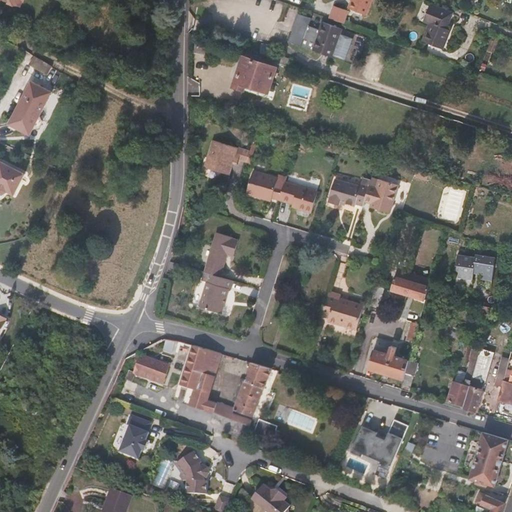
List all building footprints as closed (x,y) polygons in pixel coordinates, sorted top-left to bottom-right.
[(365,17),(372,0),(348,0),(346,7),(365,17)] [(450,31),(446,29),(453,13),(432,4),(425,21),(430,23),(426,32),(423,40),(444,48),(450,31)] [(344,23),(349,11),(333,6),(331,12),(329,18),(344,23)] [(332,57),(342,29),(323,24),(320,30),(308,27),(311,19),(297,16),(289,42),(312,50),(332,57)] [(206,54),(208,40),(195,35),(194,53),(206,54)] [(34,55),(29,64),(47,75),(52,66),(34,55)] [(267,97),(269,93),(277,66),(244,55),(240,67),(234,86),(267,97)] [(292,60),(276,55),(274,62),(289,67),(292,60)] [(32,81),(11,124),(32,135),(35,128),(41,128),(44,121),(42,116),(54,92),(32,81)] [(250,151),(239,148),(213,140),(205,167),(230,175),(232,169),(233,164),(237,165),(239,160),(246,162),(250,151)] [(339,146),(323,142),(321,149),(336,153),(337,152),(339,146)] [(251,164),(256,144),(252,143),(250,150),(250,151),(246,162),(251,164)] [(348,155),(349,149),(339,146),(337,152),(348,155)] [(27,174),(2,162),(0,166),(0,192),(5,195),(10,192),(16,195),(27,174)] [(427,181),(430,173),(418,169),(415,178),(427,181)] [(247,194),(259,198),(265,200),(271,201),(272,198),(279,200),(285,181),(286,176),(279,174),(278,177),(254,170),(247,194)] [(370,185),(371,180),(363,177),(361,186),(336,179),(329,202),(340,205),(341,202),(348,204),(355,206),(356,204),(363,206),(364,202),(370,185)] [(390,213),(399,185),(378,179),(372,177),(371,180),(370,185),(364,202),(371,204),(370,207),(380,210),(390,213)] [(312,213),(318,191),(285,181),(279,200),(293,204),(292,207),(302,210),(312,213)] [(225,264),(227,255),(234,256),(239,240),(233,238),(233,237),(216,232),(204,272),(221,277),(225,264)] [(481,279),(483,279),(488,280),(492,281),(496,257),(489,256),(476,254),(475,257),(458,254),(456,265),(460,266),(458,277),(472,279),(473,273),(481,275),(481,279)] [(178,274),(181,265),(171,261),(168,271),(178,274)] [(232,289),(234,281),(221,277),(204,272),(202,280),(207,282),(199,307),(222,313),(226,301),(230,288),(232,289)] [(426,301),(429,278),(410,275),(409,281),(395,279),(392,297),(426,301)] [(364,305),(340,298),(341,295),(328,291),(321,315),(329,318),(328,321),(343,325),(357,330),(364,305)] [(475,312),(482,314),(483,312),(491,314),(493,309),(478,304),(475,312)] [(420,324),(422,314),(409,310),(407,320),(412,322),(407,339),(415,342),(418,330),(420,324)] [(175,340),(165,338),(163,349),(172,352),(175,340)] [(222,354),(193,345),(181,384),(188,387),(183,403),(214,413),(217,403),(208,400),(222,354)] [(410,360),(395,355),(398,348),(391,346),(388,353),(374,349),(368,369),(386,374),(404,380),(410,360)] [(481,350),(481,349),(474,347),(467,373),(458,370),(449,402),(464,407),(470,386),(472,379),(481,350)] [(484,382),(493,354),(481,350),(472,379),(484,382)] [(504,380),(511,352),(511,351),(505,350),(495,385),(503,387),(504,380)] [(133,375),(165,386),(172,366),(141,354),(133,375)] [(410,391),(418,363),(410,360),(404,380),(402,389),(406,390),(410,391)] [(254,416),(272,368),(252,362),(246,379),(245,379),(245,380),(243,379),(241,380),(234,399),(235,401),(238,402),(235,409),(254,416)] [(470,386),(464,407),(464,408),(470,410),(476,412),(484,382),(472,379),(470,386)] [(511,382),(510,382),(504,380),(503,387),(499,400),(511,403),(511,382)] [(0,414),(6,417),(8,413),(65,442),(69,433),(6,400),(1,407),(0,406),(0,414)] [(214,413),(242,423),(244,418),(233,414),(235,409),(217,403),(214,413)] [(130,426),(121,452),(139,459),(143,450),(145,451),(148,442),(146,441),(149,433),(148,432),(150,427),(152,423),(131,415),(128,425),(130,426)] [(242,423),(251,426),(252,421),(244,418),(242,423)] [(390,470),(410,424),(395,418),(386,438),(377,434),(378,432),(363,425),(351,452),(362,456),(363,453),(381,461),(379,465),(390,470)] [(9,437),(17,441),(14,446),(31,455),(41,435),(24,427),(18,438),(11,434),(9,437)] [(484,432),(470,479),(476,481),(475,484),(491,489),(492,485),(495,486),(502,463),(509,440),(484,432)] [(409,442),(403,455),(410,457),(412,451),(415,445),(409,442)] [(187,494),(207,495),(207,481),(205,481),(204,479),(207,478),(209,473),(209,471),(208,468),(203,465),(201,466),(201,464),(202,463),(195,452),(176,465),(182,472),(180,475),(184,481),(188,481),(187,494)] [(390,470),(379,465),(374,478),(384,482),(390,470)] [(277,490),(271,490),(264,484),(252,499),(263,508),(260,511),(289,511),(289,509),(289,504),(285,501),(287,498),(277,490)] [(126,511),(133,496),(112,488),(105,506),(102,511),(126,511)] [(502,511),(505,503),(480,493),(476,502),(493,509),(491,511),(502,511)] [(225,511),(230,500),(220,496),(214,511),(216,511),(225,511)]
